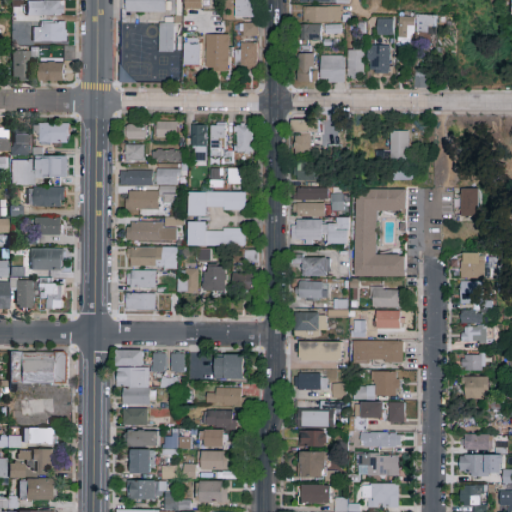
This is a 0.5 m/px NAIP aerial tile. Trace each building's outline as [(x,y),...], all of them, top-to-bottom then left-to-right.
[(127,12),(127,0),(167,0),(167,12),(127,12)] [(203,0),(203,10),(186,10),(186,0),(203,0)] [(255,0),(255,19),(236,19),(236,0),(255,0)] [(39,17),(39,2),(65,2),(65,17),(39,17)] [(341,7),(341,22),(304,22),(304,7),(341,7)] [(417,16),(436,16),(436,35),(417,35),(417,16)] [(414,17),(414,43),(399,43),(399,17),(414,17)] [(377,36),(377,19),(394,19),(394,36),(377,36)] [(159,52),(159,22),(175,22),(175,52),(159,52)] [(65,43),(35,43),(35,23),(65,23),(65,43)] [(243,24),(257,24),(257,36),(243,36),(243,24)] [(325,33),(327,25),(342,28),(340,36),(325,33)] [(301,42),(301,26),(321,26),(321,42),(301,42)] [(229,72),(207,72),(207,35),(229,35),(229,72)] [(184,66),(184,39),(200,39),(200,66),(184,66)] [(257,69),(235,69),(235,43),(257,43),(257,69)] [(369,46),(389,46),(389,74),(369,74),(369,46)] [(364,48),(364,79),(349,79),(349,48),(364,48)] [(12,51),(29,51),(29,81),(12,81),(12,51)] [(317,82),(299,82),(299,53),(317,53),(317,82)] [(344,83),(321,83),(321,56),(344,56),(344,83)] [(64,82),(40,82),(40,59),(64,59),(64,82)] [(415,88),(415,71),(427,71),(427,88),(415,88)] [(294,156),(294,134),(292,134),(292,121),(319,121),(319,133),(313,133),(313,146),(319,146),(319,156),(294,156)] [(178,122),(178,137),(156,137),(156,122),(178,122)] [(212,124),(226,124),(226,157),(212,157),(212,124)] [(39,125),(69,125),(69,144),(39,144),(39,125)] [(191,147),(191,125),(207,125),(207,147),(191,147)] [(254,153),(236,153),(236,125),(254,125),(254,153)] [(149,139),(127,139),(127,126),(149,126),(149,139)] [(0,128),(8,128),(8,152),(0,152),(0,128)] [(409,131),(409,161),(391,161),(391,131),(409,131)] [(11,156),(11,134),(29,135),(29,156),(11,156)] [(144,145),(144,161),(126,161),(126,145),(144,145)] [(153,151),(181,151),(181,162),(153,162),(153,151)] [(11,160),(66,159),(66,177),(35,177),(35,185),(12,185),(11,160)] [(316,181),(294,181),(294,165),(316,165),(316,181)] [(156,185),(156,169),(178,169),(178,185),(156,185)] [(247,185),(228,185),(228,169),(247,169),(247,185)] [(120,186),(120,171),(152,171),(152,186),(120,186)] [(64,206),(28,206),(28,188),(64,188),(64,206)] [(296,189),(327,189),(327,201),(296,201),(296,189)] [(479,189),(479,218),(462,218),(462,189),(479,189)] [(354,278),(355,190),(406,190),(406,211),(376,211),(376,256),(405,256),(405,278),(354,278)] [(126,210),(126,192),(158,192),(158,210),(126,210)] [(190,217),(189,193),(212,193),(212,217),(190,217)] [(246,193),(246,211),(223,211),(223,193),(246,193)] [(176,196),(174,202),(163,200),(164,194),(176,196)] [(332,211),(332,195),(348,195),(348,211),(332,211)] [(295,218),(295,204),(326,204),(326,218),(295,218)] [(181,226),(181,218),(163,219),(164,227),(181,226)] [(0,234),(0,219),(8,219),(8,234),(0,234)] [(63,219),(63,236),(37,236),(37,219),(63,219)] [(291,221),(349,221),(349,245),(324,245),(324,243),(291,243),(291,221)] [(176,222),(176,242),(127,242),(127,222),(176,222)] [(207,222),(207,230),(246,230),(246,247),(189,247),(189,222),(207,222)] [(177,249),(177,268),(128,268),(128,249),(177,249)] [(63,250),(63,271),(31,271),(31,250),(63,250)] [(211,251),(211,262),(199,261),(199,251),(211,251)] [(257,251),(257,264),(245,264),(245,251),(257,251)] [(462,279),(462,254),(489,254),(489,279),(462,279)] [(329,257),(329,277),(302,277),(302,266),(293,266),(293,257),(329,257)] [(206,293),(206,266),(228,266),(228,293),(206,293)] [(186,279),(186,269),(198,269),(198,294),(179,294),(179,279),(186,279)] [(155,289),(127,289),(127,271),(155,271),(155,289)] [(239,291),(239,275),(254,275),(254,291),(239,291)] [(34,281),(34,308),(15,308),(15,281),(34,281)] [(0,282),(9,282),(9,308),(0,308),(0,282)] [(327,300),(299,300),(299,283),(338,283),(338,291),(327,291),(327,300)] [(461,305),(461,283),(479,283),(479,305),(461,305)] [(41,310),(41,284),(63,284),(63,310),(41,310)] [(369,307),(369,288),(402,288),(402,307),(369,307)] [(155,294),(155,310),(126,311),(126,294),(155,294)] [(329,318),(329,310),(337,310),(337,301),(348,301),(348,318),(329,318)] [(462,325),(462,311),(485,311),(485,325),(462,325)] [(401,312),(401,331),(375,331),(375,312),(401,312)] [(326,337),(295,337),(295,313),(326,313),(326,337)] [(363,322),(363,336),(355,336),(355,322),(363,322)] [(488,344),(462,343),(462,327),(488,328),(488,344)] [(403,342),(403,363),(354,363),(354,342),(403,342)] [(342,343),(342,362),(299,362),(299,343),(342,343)] [(149,368),(149,406),(119,406),(119,351),(143,351),(143,368),(149,368)] [(9,384),(9,353),(68,353),(68,384),(9,384)] [(166,354),(166,373),(153,373),(153,354),(166,354)] [(184,373),(171,373),(171,354),(184,354),(184,373)] [(485,371),(462,371),(462,355),(485,355),(485,371)] [(245,380),(215,380),(215,356),(245,356),(245,380)] [(399,399),(354,400),(353,387),(371,387),(371,373),(399,372),(399,399)] [(297,390),(297,374),(326,374),(326,390),(297,390)] [(487,398),(464,398),(464,377),(487,377),(487,398)] [(332,384),(346,384),(346,398),(332,398),(332,384)] [(206,405),(206,389),(243,389),(243,405),(206,405)] [(383,403),(383,419),(357,419),(357,403),(383,403)] [(404,403),(404,423),(388,423),(388,403),(404,403)] [(148,410),(148,425),(124,425),(124,410),(148,410)] [(204,428),(204,411),(234,411),(234,428),(204,428)] [(331,412),(331,428),(298,428),(298,412),(331,412)] [(55,429),(55,445),(21,445),(21,429),(55,429)] [(225,448),(201,448),(201,430),(225,430),(225,448)] [(158,431),(158,447),(129,447),(129,431),(158,431)] [(327,432),(327,448),(299,448),(299,432),(327,432)] [(361,434),(400,434),(400,449),(361,449),(361,434)] [(492,451),(467,451),(467,435),(492,435),(492,451)] [(8,447),(7,438),(18,437),(18,446),(8,447)] [(54,473),(31,473),(31,460),(20,460),(20,450),(54,450),(54,473)] [(130,451),(153,451),(153,474),(130,474),(130,451)] [(227,471),(198,471),(198,452),(227,452),(227,471)] [(299,479),(299,452),(326,452),(326,479),(299,479)] [(511,471),(511,484),(504,484),(504,476),(460,475),(460,455),(503,456),(503,471),(511,471)] [(398,476),(358,476),(358,456),(398,456),(398,476)] [(8,476),(8,463),(23,463),(23,476),(8,476)] [(194,479),(194,464),(182,464),(182,478),(194,479)] [(19,480),(55,480),(55,501),(19,501),(19,480)] [(164,481),(164,500),(127,500),(127,481),(164,481)] [(227,482),(227,503),(197,503),(197,482),(227,482)] [(363,484),(398,484),(398,508),(363,508),(363,484)] [(331,504),(301,504),(301,486),(331,486),(331,504)] [(462,509),(462,487),(482,487),(482,509),(462,509)] [(498,511),(498,510),(501,510),(501,491),(511,491),(511,511),(498,511)] [(346,498),(335,498),(334,511),(332,511),(331,511),(345,511),(359,511),(359,504),(346,503),(346,498)]
